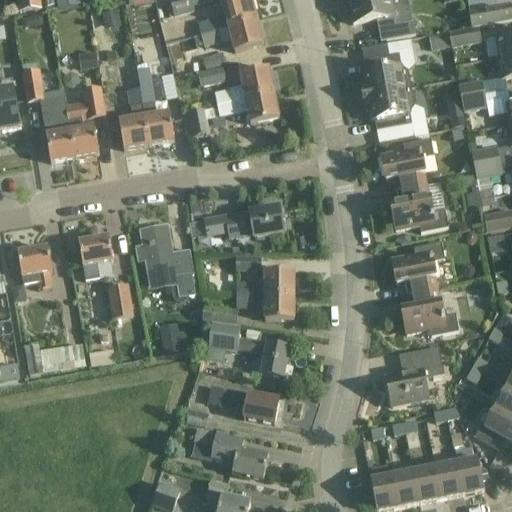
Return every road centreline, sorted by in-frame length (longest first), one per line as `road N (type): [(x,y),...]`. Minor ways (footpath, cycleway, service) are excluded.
road 1 (residential): [(337,511),(329,458),(350,363),(357,279),(339,164)]
road 2 (residential): [(0,224),(61,202),(196,179),(237,184),(339,164)]
road 3 (residential): [(339,164),(299,0)]
